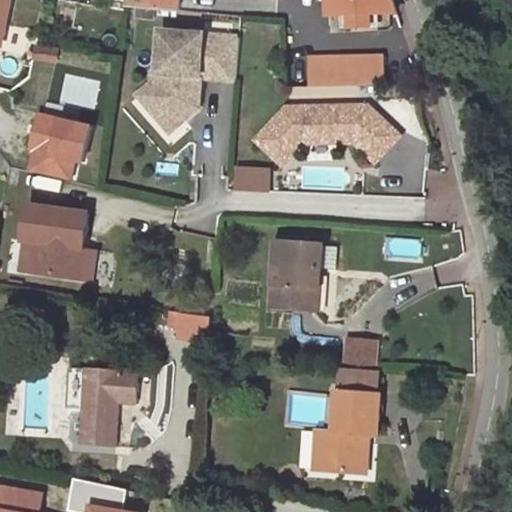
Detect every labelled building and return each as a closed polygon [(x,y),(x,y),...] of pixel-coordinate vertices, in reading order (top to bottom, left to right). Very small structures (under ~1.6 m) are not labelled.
[(11,0),(0,0),(0,45),(1,46),(11,0)] [(130,0),(129,5),(138,6),(155,8),(179,10),(180,0),(130,0)] [(392,0),(328,0),(328,16),(349,15),(350,28),(371,27),(370,14),(397,13),(392,0)] [(155,8),(138,6),(137,18),(154,19),(155,8)] [(240,38),(162,32),(158,74),(153,73),(153,84),(139,97),(160,120),(173,109),(184,121),(199,108),(201,88),(192,88),(193,77),(201,78),(237,81),(240,38)] [(59,49),(37,46),(36,54),(58,57),(59,49)] [(383,56),(309,58),(310,87),(384,86),(383,56)] [(201,78),(193,77),(192,88),(201,88),(201,78)] [(287,108),(257,140),(283,165),(303,143),(304,143),(304,136),(347,135),(356,143),(376,162),(401,136),(370,106),(287,108)] [(24,170),(77,181),(91,121),(37,109),(24,170)] [(173,109),(160,120),(171,133),(184,121),(173,109)] [(347,135),(304,136),(304,143),(303,143),(356,143),(347,135)] [(235,168),(234,191),(270,192),(271,169),(235,168)] [(89,214),(29,205),(24,241),(34,242),(30,272),(84,280),(87,258),(81,257),(82,249),(84,249),(89,214)] [(34,242),(24,241),(20,270),(30,272),(34,242)] [(324,246),(277,242),(272,307),(313,310),(315,271),(322,272),(322,269),(324,247),(324,246)] [(339,248),(324,247),(322,269),(338,270),(339,248)] [(84,249),(82,249),(81,257),(87,258),(84,280),(92,280),(96,250),(84,249)] [(322,272),(315,271),(313,310),(319,311),(322,272)] [(172,311),(170,337),(209,340),(211,314),(172,311)] [(377,343),(348,341),(346,366),(376,368),(377,343)] [(87,369),(87,370),(70,369),(68,408),(85,411),(84,446),(119,448),(121,404),(139,404),(141,373),(87,369)] [(381,375),(340,372),(338,392),(380,395),(381,375)] [(338,392),(337,391),(334,433),(326,433),(323,472),(368,475),(370,437),(379,438),(381,395),(380,395),(338,392)] [(301,430),(302,470),(312,470),(311,430),(301,430)] [(326,433),(318,432),(315,471),(323,472),(326,433)] [(109,511),(114,488),(76,480),(70,510),(79,511),(109,511)]
